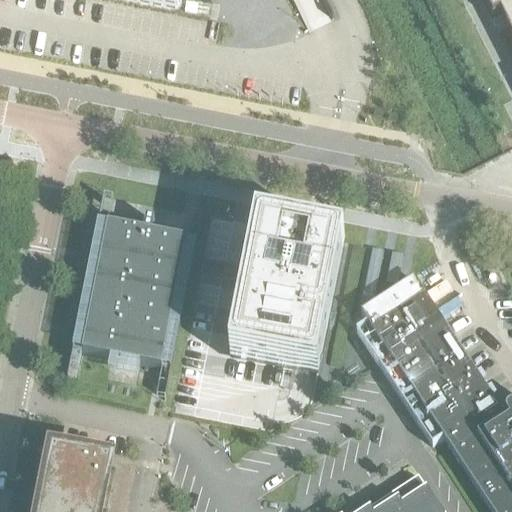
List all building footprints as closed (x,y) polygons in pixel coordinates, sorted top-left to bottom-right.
[(119,0),(157,7),(178,11),(180,0),(197,0),(207,2),(207,0),(119,0)] [(511,0),(482,0),(493,20),(500,17),(507,30),(511,39),(511,0)] [(108,229),(110,220),(114,200),(105,199),(68,384),(77,385),(83,357),(163,373),(157,401),(166,403),(202,218),(193,216),(187,245),(152,237),(155,223),(147,222),(144,236),(108,229)] [(311,411),(322,355),(327,332),(328,333),(345,246),(213,220),(198,296),(175,414),(277,434),(311,411)] [(415,283),(362,317),(368,327),(373,334),(488,511),(511,511),(511,418),(506,423),(425,299),(415,283)] [(103,511),(112,469),(54,458),(42,511),(103,511)] [(439,511),(419,481),(370,511),(439,511)]
